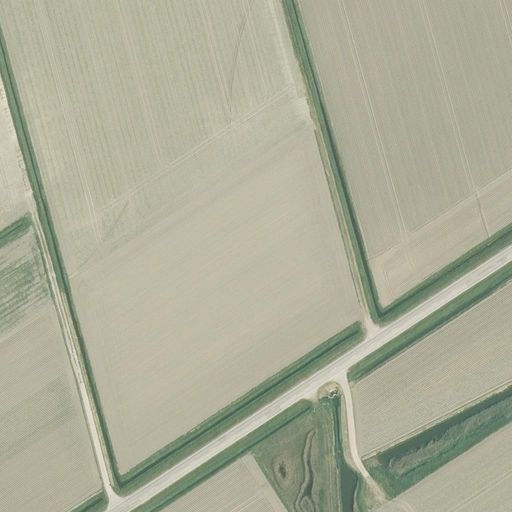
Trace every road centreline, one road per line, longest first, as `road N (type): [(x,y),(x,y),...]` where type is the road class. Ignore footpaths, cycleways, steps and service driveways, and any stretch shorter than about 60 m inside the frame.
road 1 (tertiary): [(116,511),(511,252)]
road 2 (track): [(118,510),(0,83)]
road 3 (track): [(379,338),(283,0)]
road 4 (track): [(376,491),(353,454),(336,367)]
road 5 (track): [(335,511),(327,428),(306,387)]
